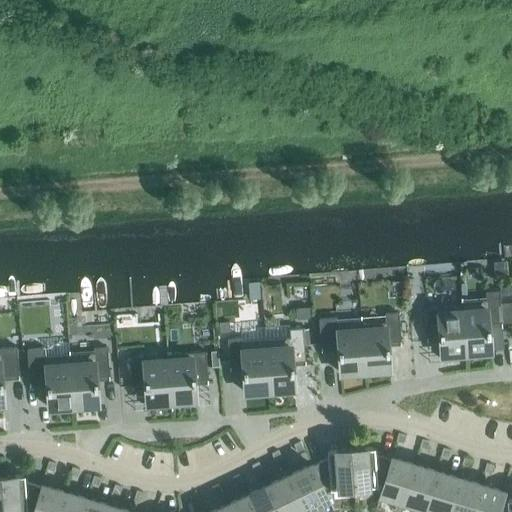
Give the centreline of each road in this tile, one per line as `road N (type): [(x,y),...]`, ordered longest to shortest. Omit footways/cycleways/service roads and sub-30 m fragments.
road 1 (residential): [(511,454),(374,419),(299,429),(215,473),(175,482),(137,479),(67,453),(0,447)]
road 2 (unknown): [(0,199),(511,158)]
